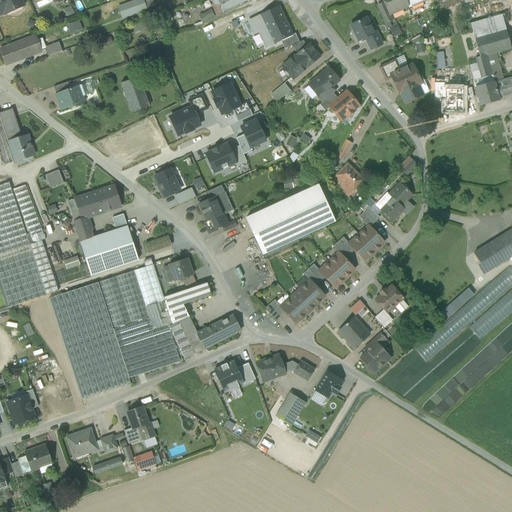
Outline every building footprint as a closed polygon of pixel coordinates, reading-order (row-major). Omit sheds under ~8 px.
[(20,0),(0,0),(0,4),(4,13),(5,14),(23,6),(20,0)] [(131,0),(115,6),(119,18),(145,9),(142,0),(131,0)] [(216,8),(212,9),(216,16),(239,4),(237,0),(231,0),(229,1),(216,8)] [(404,0),(382,0),(385,5),(389,15),(389,14),(407,6),(404,0)] [(385,5),(377,8),(385,25),(392,21),(389,14),(389,15),(385,5)] [(278,7),(259,16),(265,28),(272,44),(273,45),(281,42),(292,36),(278,7)] [(502,16),(470,25),(474,39),(506,30),(502,16)] [(366,18),(350,25),(358,42),(365,39),(368,44),(379,39),(376,32),(373,34),(366,18)] [(265,28),(258,31),(266,47),(272,44),(265,28)] [(506,30),(474,39),(479,58),(486,56),(496,53),(511,49),(506,30)] [(295,34),(292,36),(281,42),(284,50),(292,46),(299,43),(295,34)] [(35,37),(0,49),(6,65),(40,52),(35,37)] [(379,39),(368,44),(370,50),(382,45),(379,39)] [(299,43),(292,46),(298,54),(307,46),(303,41),(299,43)] [(415,52),(423,52),(424,43),(415,43),(415,52)] [(59,44),(44,49),(47,57),(61,52),(59,44)] [(298,54),(295,56),(306,69),(320,58),(309,45),(298,54)] [(438,69),(446,67),(441,51),(434,53),(438,69)] [(496,53),(486,56),(492,75),(494,83),(500,81),(502,77),(496,53)] [(295,56),(282,67),(284,70),(284,73),(287,76),(290,77),(293,80),(306,69),(295,56)] [(486,56),(479,58),(476,59),(481,79),(492,75),(486,56)] [(395,60),(379,68),(385,81),(391,79),(390,76),(400,71),(395,60)] [(400,71),(390,76),(391,79),(396,89),(398,89),(405,105),(422,96),(415,81),(419,79),(412,65),(400,71)] [(329,69),(310,84),(320,96),(321,97),(330,90),(340,82),(329,69)] [(492,75),(481,79),(473,81),(475,88),(480,106),(499,101),(494,83),(492,75)] [(511,77),(500,81),(494,83),(499,101),(511,97),(511,77)] [(138,78),(120,84),(131,113),(149,108),(138,78)] [(282,82),(269,95),(276,102),(289,90),(282,82)] [(67,83),(53,88),(55,95),(70,89),(67,83)] [(70,89),(55,95),(61,111),(84,103),(82,97),(93,93),(89,83),(70,89)] [(229,84),(211,92),(221,115),(239,107),(229,84)] [(330,90),(321,97),(320,96),(318,98),(323,103),(333,94),(330,90)] [(338,99),(328,107),(329,108),(340,122),(346,117),(347,118),(354,112),(353,111),(359,106),(347,92),(338,99)] [(199,93),(188,99),(195,114),(206,108),(199,93)] [(323,103),(317,108),(321,114),(329,108),(328,107),(338,99),(333,94),(323,103)] [(191,108),(169,118),(178,136),(200,125),(191,108)] [(12,109),(0,113),(0,117),(8,142),(22,137),(12,109)] [(0,155),(4,166),(15,162),(8,142),(0,117),(0,155)] [(255,121),(240,128),(244,135),(250,148),(265,142),(255,121)] [(235,139),(239,146),(243,155),(251,151),(250,148),(244,135),(235,139)] [(8,142),(15,162),(34,156),(27,136),(8,142)] [(345,141),(336,157),(342,160),(351,145),(345,141)] [(226,144),(205,154),(215,173),(235,164),(229,151),(226,144)] [(239,146),(229,151),(235,164),(237,167),(246,163),(243,155),(239,146)] [(398,165),(404,172),(413,164),(407,157),(398,165)] [(363,181),(347,165),(336,176),(352,192),(363,181)] [(58,171),(45,176),(50,188),(63,183),(58,171)] [(178,192),(169,171),(155,176),(164,197),(178,192)] [(352,192),(336,176),(331,181),(348,197),(352,192)] [(194,187),(202,184),(199,177),(191,181),(194,187)] [(9,183),(0,185),(0,254),(29,245),(9,183)] [(400,184),(389,196),(392,199),(381,211),(392,222),(404,210),(401,207),(406,201),(409,193),(400,184)] [(25,185),(12,190),(33,244),(41,241),(45,239),(25,185)] [(318,185),(245,219),(262,255),(335,222),(318,185)] [(114,186),(74,199),(74,200),(67,202),(74,221),(80,219),(81,220),(86,219),(121,207),(114,186)] [(221,186),(208,192),(211,199),(215,197),(224,193),(221,186)] [(174,194),(178,204),(194,197),(190,187),(174,194)] [(211,199),(198,204),(206,222),(206,223),(223,215),(215,197),(211,199)] [(380,218),(369,207),(364,213),(374,223),(380,218)] [(374,223),(364,213),(359,217),(368,227),(369,227),(369,228),(374,223)] [(123,215),(112,218),(116,231),(127,227),(123,215)] [(223,215),(206,223),(206,222),(204,223),(209,233),(227,224),(223,215)] [(86,219),(81,220),(80,219),(74,221),(73,221),(78,235),(90,231),(86,219)] [(80,242),(80,243),(90,276),(138,260),(127,227),(116,231),(93,238),(80,242)] [(368,227),(359,236),(374,253),(379,249),(378,248),(383,243),(369,228),(369,227),(368,227)] [(511,230),(473,254),(485,273),(511,256),(511,230)] [(90,231),(78,235),(80,242),(93,238),(90,231)] [(374,253),(359,236),(349,244),(349,245),(354,251),(363,261),(369,256),(370,257),(374,253)] [(349,244),(343,238),(338,242),(349,255),(354,251),(349,245),(349,244)] [(29,245),(0,254),(0,280),(9,308),(58,292),(41,241),(33,244),(29,245)] [(49,245),(55,262),(62,259),(56,242),(49,245)] [(349,255),(338,242),(332,247),(338,254),(339,254),(344,260),(349,255)] [(62,243),(57,245),(61,256),(66,254),(62,243)] [(344,260),(339,254),(338,254),(329,263),(345,280),(349,276),(349,275),(354,270),(344,260)] [(75,257),(63,261),(65,267),(77,263),(75,257)] [(187,259),(169,265),(165,267),(162,268),(168,283),(175,281),(192,276),(187,259)] [(345,280),(329,263),(319,271),(319,272),(324,278),(334,288),(339,283),(340,284),(345,280)] [(152,265),(133,271),(149,323),(150,323),(152,329),(153,328),(167,324),(168,327),(168,326),(171,325),(163,298),(152,265)] [(319,271),(313,265),(308,270),(319,282),(324,278),(319,272),(319,271)] [(511,274),(507,269),(415,350),(426,362),(511,286),(511,274)] [(319,282),(308,270),(303,274),(309,281),(315,287),(319,282)] [(149,323),(133,271),(98,283),(130,384),(165,369),(152,329),(150,323),(149,323)] [(193,277),(183,282),(185,287),(195,282),(193,277)] [(315,287),(309,281),(299,290),(315,307),(318,304),(317,303),(324,297),(315,287)] [(98,283),(48,299),(81,400),(130,384),(98,283)] [(206,283),(163,298),(171,325),(188,317),(183,305),(211,296),(206,283)] [(391,286),(386,291),(384,289),(379,294),(381,295),(375,300),(386,313),(394,306),(401,314),(408,307),(402,300),(403,299),(391,286)] [(511,287),(468,328),(479,340),(511,309),(511,287)] [(444,318),(473,295),(467,288),(439,311),(444,318)] [(315,307),(299,290),(290,298),(305,315),(315,307)] [(305,315),(290,298),(280,307),(285,313),(295,323),(302,317),(303,318),(305,315)] [(280,307),(274,300),(269,305),(281,318),(285,313),(280,307)] [(359,301),(349,310),(355,316),(365,307),(359,301)] [(281,318),(269,305),(264,309),(276,322),(281,318)] [(392,321),(384,311),(375,319),(384,328),(392,321)] [(233,316),(196,334),(197,334),(201,344),(181,354),(184,359),(204,349),(240,331),(233,316)] [(171,325),(168,326),(181,354),(201,344),(197,334),(196,334),(188,317),(171,325)] [(353,318),(338,332),(354,349),(369,335),(353,318)] [(153,328),(152,329),(165,369),(180,362),(168,327),(167,324),(153,328)] [(380,334),(367,346),(371,350),(377,345),(378,345),(385,339),(380,334)] [(378,345),(377,345),(371,350),(361,359),(367,366),(367,370),(369,373),(373,373),(380,368),(381,368),(384,365),(384,364),(390,359),(378,345)] [(278,355),(256,364),(263,383),(285,374),(282,365),(278,355)] [(209,368),(219,393),(254,379),(247,363),(237,367),(233,358),(209,368)] [(292,362),(282,365),(285,374),(292,371),(294,372),(298,366),(292,362)] [(314,370),(300,362),(298,366),(294,372),(294,373),(307,381),(314,370)] [(344,382),(327,372),(315,391),(329,398),(332,393),(336,395),(344,382)] [(38,407),(32,390),(24,393),(25,397),(27,396),(32,409),(38,407)] [(305,403),(289,394),(276,416),(291,426),(305,403)] [(25,397),(12,401),(14,406),(8,408),(11,417),(13,416),(16,423),(34,417),(32,409),(27,396),(25,397)] [(142,407),(127,412),(133,430),(139,428),(148,425),(148,424),(142,407)] [(148,425),(139,428),(143,441),(154,437),(150,423),(148,424),(148,425)] [(90,429),(66,437),(73,458),(97,450),(90,429)] [(123,434),(114,437),(116,443),(125,440),(123,434)] [(112,436),(100,440),(105,453),(117,449),(112,436)] [(46,445),(25,452),(32,471),(53,464),(46,445)] [(8,458),(2,460),(7,474),(13,472),(11,465),(8,458)] [(120,458),(92,468),(94,474),(96,473),(97,474),(99,473),(100,472),(102,471),(104,471),(106,471),(106,469),(110,468),(111,469),(113,468),(114,467),(116,466),(118,467),(120,466),(120,465),(122,464),(120,458)] [(20,461),(11,465),(13,472),(15,478),(20,476),(25,475),(20,461)]
